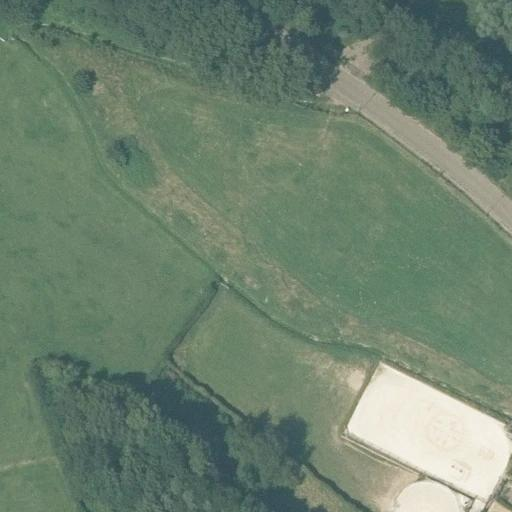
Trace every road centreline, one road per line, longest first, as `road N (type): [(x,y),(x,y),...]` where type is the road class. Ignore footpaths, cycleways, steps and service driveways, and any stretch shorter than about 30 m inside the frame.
road 1 (unclassified): [(511,219),(363,98),(215,0)]
road 2 (track): [(342,85),(335,96),(305,102),(42,17),(12,18),(0,29)]
road 3 (track): [(511,97),(427,8),(392,0)]
